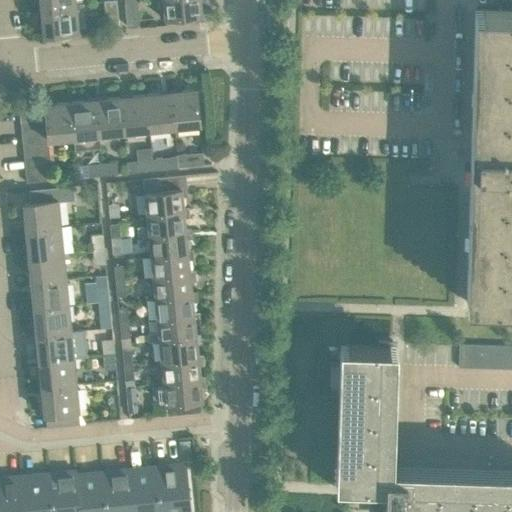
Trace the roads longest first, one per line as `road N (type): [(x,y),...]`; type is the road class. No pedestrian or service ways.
road 1 (residential): [(238,414),(248,38)]
road 2 (residential): [(511,450),(412,447),(414,376),(511,378)]
road 3 (residential): [(11,65),(248,38)]
road 4 (residential): [(238,414),(28,436),(3,425)]
